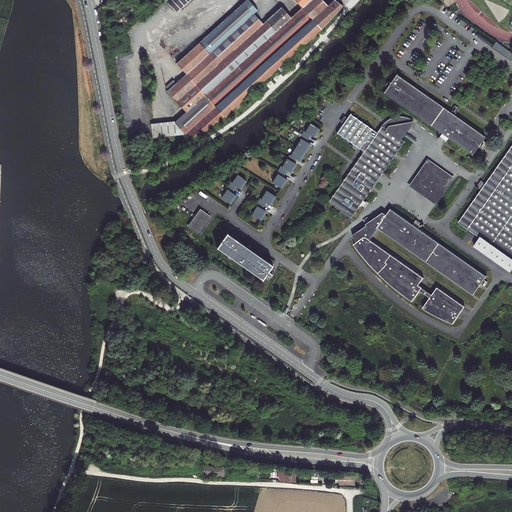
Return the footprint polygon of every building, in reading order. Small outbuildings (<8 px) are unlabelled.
[(171,5),(177,11),(189,0),(165,0),(153,12),(156,16),(160,13),(161,14),(171,5)] [(251,99),(261,89),(284,66),(295,55),(316,34),(321,29),(342,5),(336,0),(332,0),(327,5),(323,0),(295,0),(302,7),(298,11),(291,17),(282,6),(263,23),(254,13),(258,10),(257,9),(249,0),(245,0),(176,63),(186,73),(177,82),(167,90),(186,112),(175,122),(186,133),(192,141),(251,99)] [(171,5),(161,14),(167,20),(177,11),(171,5)] [(483,136),(395,74),(383,92),(445,136),(471,154),(483,136)] [(405,134),(412,124),(414,121),(408,118),(402,117),(395,117),(389,120),(384,124),(382,126),(377,133),(350,114),(337,132),(364,151),(355,163),(329,200),(351,216),(404,141),(401,139),(405,134)] [(186,133),(175,122),(151,124),(153,138),(164,136),(179,134),(186,133)] [(311,123),(305,132),(311,135),(315,138),(320,129),(311,123)] [(301,138),(307,142),(311,135),(305,132),(304,131),(302,134),(300,138),(301,138)] [(179,134),(164,136),(165,144),(180,142),(179,134)] [(301,138),(290,156),(296,160),(300,162),(311,144),(307,142),(301,138)] [(511,143),(457,222),(490,244),(482,254),(508,272),(511,266),(511,143)] [(288,157),(287,158),(294,163),(296,160),(290,156),(289,155),(288,157)] [(287,158),(281,167),(287,170),(291,173),(297,164),(294,163),(287,158)] [(452,177),(426,159),(407,185),(434,204),(452,177)] [(277,174),(283,177),(287,170),(281,167),(281,166),(278,170),(276,173),(277,174)] [(281,187),(282,188),(287,180),(283,177),(277,174),(272,182),(281,187)] [(237,175),(231,183),(237,187),(241,190),(245,184),(247,181),(237,175)] [(227,189),(232,193),(237,187),(231,183),(230,182),(228,186),(226,189),(227,189)] [(221,197),(231,204),(236,196),(232,193),(227,189),(221,197)] [(266,191),(261,199),(267,203),(271,205),(276,197),(275,196),(266,191)] [(257,206),(262,210),(267,203),(261,199),(260,199),(258,201),(256,206),(257,206)] [(252,214),(261,220),(266,212),(262,210),(257,206),(252,214)] [(212,217),(200,209),(188,227),(199,235),(212,217)] [(384,281),(390,286),(397,292),(404,297),(412,303),(420,292),(428,297),(420,309),(424,312),(431,316),(436,319),(453,325),(466,306),(436,286),(431,294),(419,286),(425,278),(371,240),(378,229),(474,296),(487,278),(390,211),(386,217),(383,215),(366,228),(367,229),(354,240),(358,245),(354,249),(360,256),(364,261),(370,267),(378,274),(384,281)] [(260,256),(227,233),(217,246),(262,279),(272,265),(260,256)] [(204,476),(224,476),(224,467),(204,466),(204,476)] [(296,482),(297,473),(282,471),(281,480),(296,482)]
